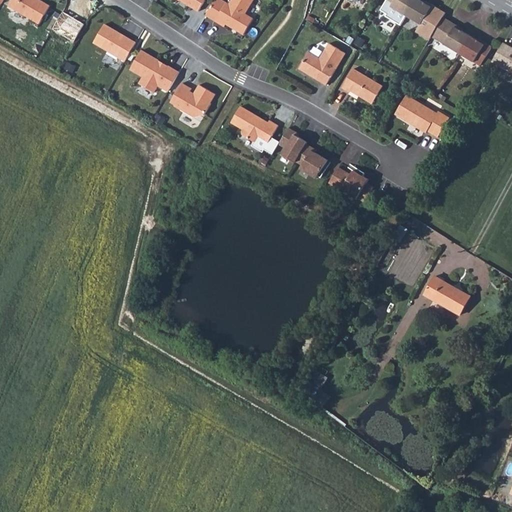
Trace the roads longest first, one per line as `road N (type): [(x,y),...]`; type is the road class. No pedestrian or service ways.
road 1 (residential): [(118,0),(227,71),(401,162)]
road 2 (track): [(0,49),(202,148)]
